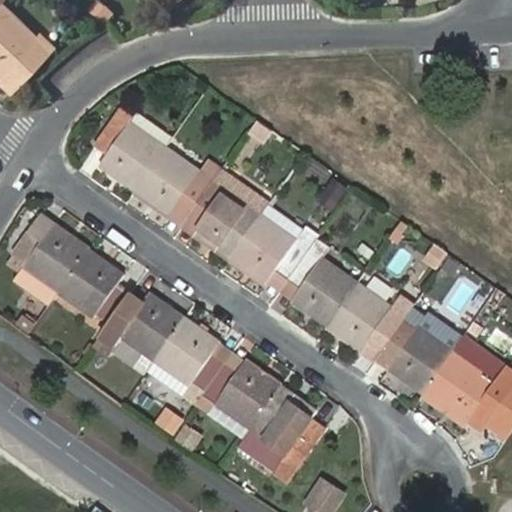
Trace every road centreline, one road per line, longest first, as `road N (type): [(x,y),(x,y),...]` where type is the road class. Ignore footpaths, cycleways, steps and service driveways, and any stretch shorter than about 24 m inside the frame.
road 1 (residential): [(29,154),(389,417),(429,496)]
road 2 (residential): [(29,154),(114,62),(220,33),(275,30)]
road 3 (residential): [(275,30),(463,30)]
road 4 (residential): [(0,403),(152,511)]
